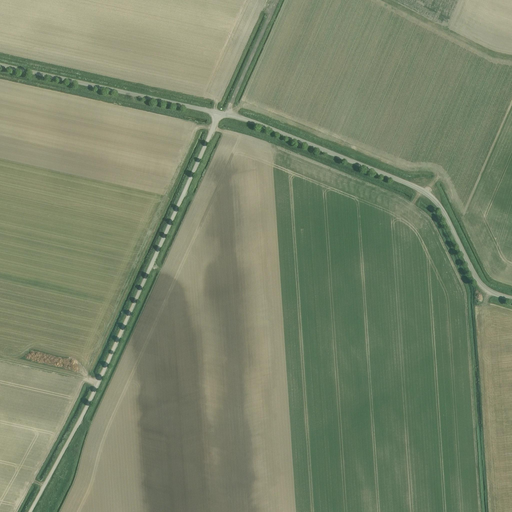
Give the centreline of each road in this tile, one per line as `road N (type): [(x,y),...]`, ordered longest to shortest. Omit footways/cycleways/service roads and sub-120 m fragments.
road 1 (unclassified): [(30,511),(100,379),(217,112)]
road 2 (unclassified): [(511,298),(483,287),(429,196),(217,112)]
road 3 (unclassified): [(0,67),(217,112)]
road 4 (track): [(227,113),(277,0)]
